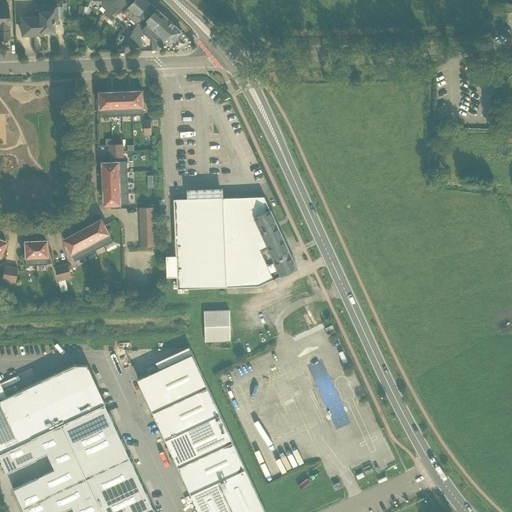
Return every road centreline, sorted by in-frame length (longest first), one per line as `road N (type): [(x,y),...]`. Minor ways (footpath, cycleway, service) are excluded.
road 1 (secondary): [(465,511),(414,438),(234,60)]
road 2 (residential): [(0,226),(57,228),(89,211),(86,65)]
road 3 (unknown): [(444,52),(445,109),(481,119),(498,49)]
road 4 (residential): [(234,60),(86,65)]
